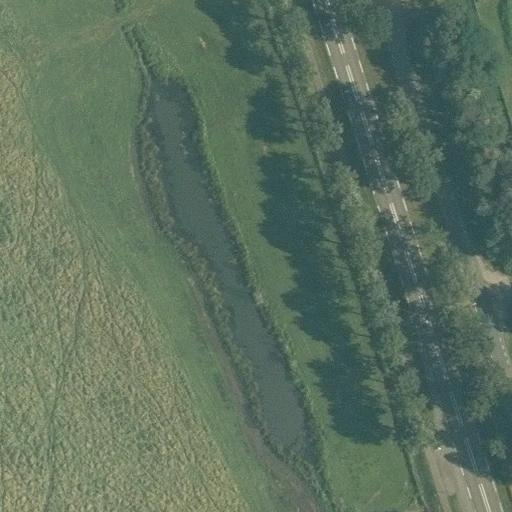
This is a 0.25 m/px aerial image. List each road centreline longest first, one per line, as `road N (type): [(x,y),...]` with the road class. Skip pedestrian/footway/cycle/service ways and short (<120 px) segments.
road 1 (primary): [(488,511),(326,0)]
road 2 (unclassified): [(476,297),(381,0)]
